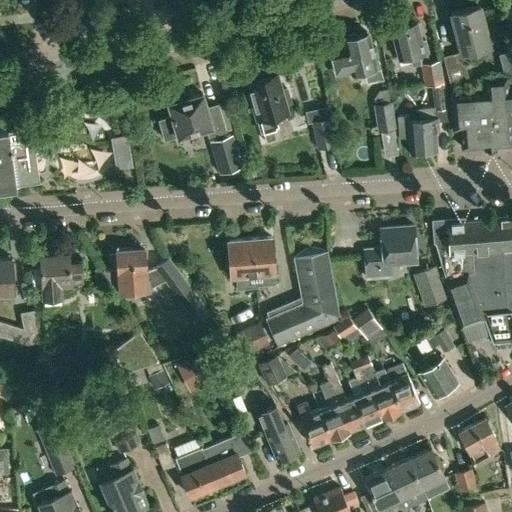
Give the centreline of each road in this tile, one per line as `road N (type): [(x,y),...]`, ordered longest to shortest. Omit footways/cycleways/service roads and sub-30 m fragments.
road 1 (residential): [(0,215),(511,178)]
road 2 (residential): [(211,511),(511,378)]
road 3 (tertiary): [(52,75),(325,0)]
